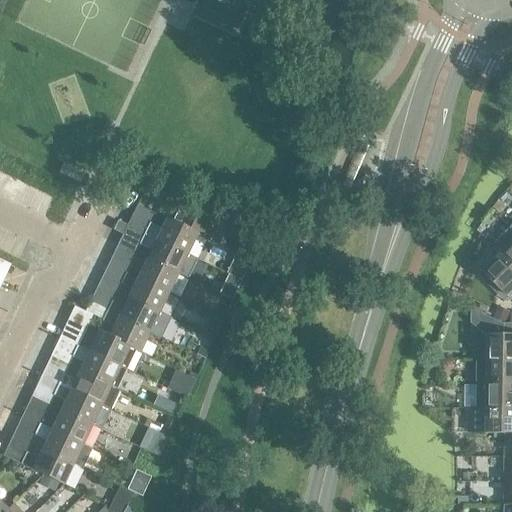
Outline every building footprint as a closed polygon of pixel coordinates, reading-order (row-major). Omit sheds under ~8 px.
[(63,164),(59,174),(81,183),(85,174),(63,164)] [(127,226),(188,255),(197,236),(208,241),(215,226),(177,207),(170,221),(166,220),(161,230),(149,224),(149,225),(132,217),(127,226)] [(123,235),(127,226),(118,222),(114,231),(123,235)] [(147,259),(179,274),(188,255),(127,226),(123,235),(140,243),(140,244),(152,250),(147,259)] [(493,246),(493,247),(511,266),(511,230),(511,229),(493,246)] [(511,266),(493,247),(491,249),(499,257),(484,272),(509,298),(511,294),(511,266)] [(113,256),(109,264),(127,273),(131,265),(113,256)] [(138,278),(170,293),(179,274),(147,259),(138,278)] [(128,298),(160,313),(170,293),(138,278),(127,273),(109,264),(104,274),(122,283),(122,285),(132,290),(128,298)] [(223,288),(220,294),(232,300),(235,294),(223,288)] [(94,295),(90,304),(151,333),(161,338),(171,319),(160,313),(128,298),(124,307),(113,302),(112,304),(94,295)] [(136,351),(141,353),(151,333),(90,304),(86,313),(103,321),(102,323),(114,329),(109,337),(109,338),(136,351)] [(499,309),(494,320),(505,325),(510,314),(499,309)] [(213,340),(214,341),(220,329),(218,329),(209,324),(204,335),(213,340)] [(488,337),(487,359),(487,362),(511,362),(511,325),(505,325),(504,337),(488,337)] [(65,330),(60,339),(78,347),(83,339),(65,330)] [(122,364),(128,367),(136,351),(109,338),(109,337),(98,332),(89,352),(121,368),(122,364)] [(80,372),(118,390),(128,367),(122,364),(121,368),(89,352),(78,347),(60,339),(56,348),(73,356),(72,358),(84,363),(80,372)] [(200,349),(197,355),(205,359),(208,352),(200,349)] [(479,359),(479,385),(511,385),(511,362),(487,362),(487,359),(479,359)] [(42,378),(60,386),(110,411),(120,391),(118,390),(80,372),(75,381),(64,376),(63,377),(46,369),(42,378)] [(61,411),(92,427),(101,431),(110,411),(60,386),(42,378),(37,387),(54,395),(53,397),(65,402),(61,411)] [(478,413),(486,413),(486,410),(511,410),(511,385),(479,385),(478,413)] [(27,408),(23,417),(41,426),(45,417),(27,408)] [(486,435),(506,435),(511,434),(511,410),(486,410),(486,413),(486,435)] [(61,411),(52,431),(83,446),(92,427),(61,411)] [(41,425),(41,426),(23,417),(18,426),(36,434),(35,436),(46,442),(42,450),(74,466),(83,469),(92,450),(83,446),(52,431),(52,430),(41,425)] [(160,434),(169,439),(177,423),(167,419),(160,434)] [(74,466),(42,450),(38,459),(26,453),(25,456),(8,447),(4,457),(44,476),(59,483),(64,486),(74,466)] [(19,469),(13,463),(7,468),(10,471),(16,472),(19,469)] [(44,476),(40,485),(55,492),(59,483),(44,476)] [(131,484),(128,490),(134,493),(142,497),(145,490),(131,484)] [(62,487),(54,495),(57,498),(65,490),(62,487)] [(458,505),(469,505),(469,497),(459,497),(458,505)]
